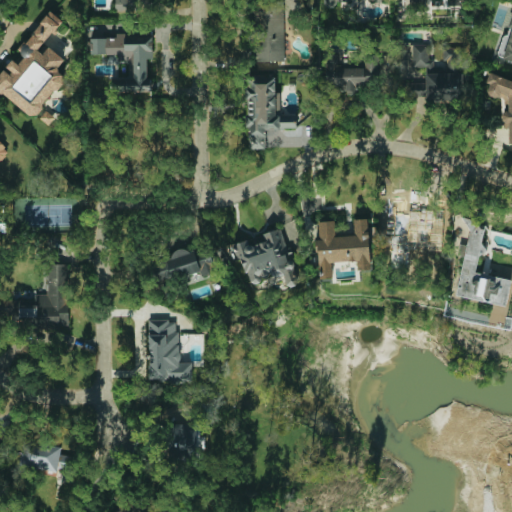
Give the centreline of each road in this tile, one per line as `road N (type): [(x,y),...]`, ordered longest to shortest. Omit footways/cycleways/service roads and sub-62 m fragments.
road 1 (residential): [(511,180),(430,154),(353,146),(227,197),(199,200)]
road 2 (residential): [(115,435),(99,397),(109,204),(199,200)]
road 3 (residential): [(199,200),(196,0)]
